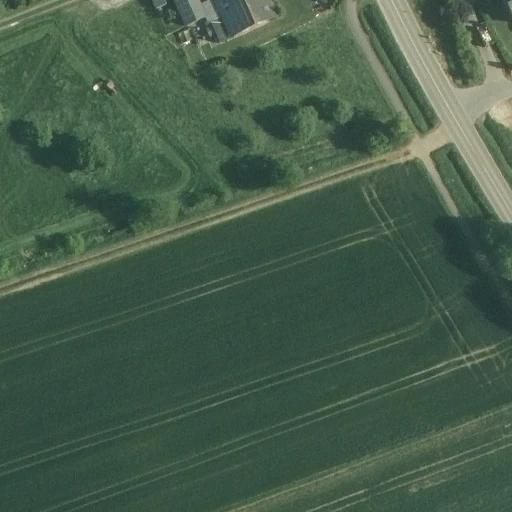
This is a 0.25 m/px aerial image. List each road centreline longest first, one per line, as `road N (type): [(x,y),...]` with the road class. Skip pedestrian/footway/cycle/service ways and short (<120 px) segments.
road 1 (track): [(0,290),(418,151),(459,127)]
road 2 (secondary): [(393,0),(511,213)]
